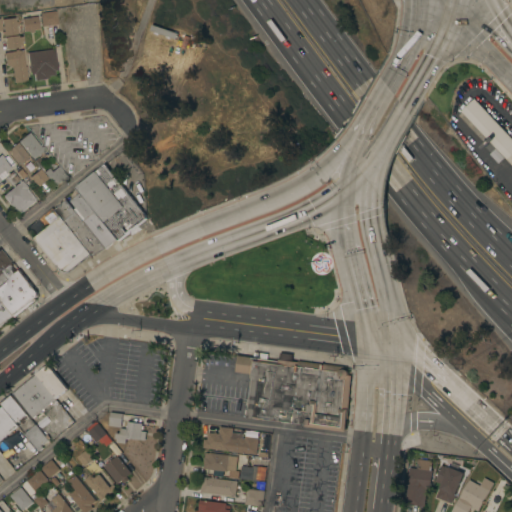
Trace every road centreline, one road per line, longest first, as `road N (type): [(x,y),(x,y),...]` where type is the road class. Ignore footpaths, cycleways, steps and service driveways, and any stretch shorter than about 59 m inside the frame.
road 1 (primary): [(344,158),(291,193),(101,274),(60,301),(40,335)]
road 2 (motorway): [(336,98),(341,124),(511,337)]
road 3 (motorway): [(336,98),(511,310)]
road 4 (primary): [(91,307),(112,291),(339,199)]
road 5 (residential): [(192,317),(166,511)]
road 6 (secondary): [(192,317),(369,340)]
road 7 (secondary): [(398,340),(363,185)]
road 8 (motorway): [(511,237),(398,127)]
road 9 (motorway): [(511,444),(398,340)]
road 10 (motorway): [(511,255),(410,143)]
road 11 (secondary): [(339,199),(369,340)]
road 12 (primary): [(412,41),(344,158)]
road 13 (primary): [(367,172),(434,56)]
road 14 (motorway): [(262,0),(336,98)]
